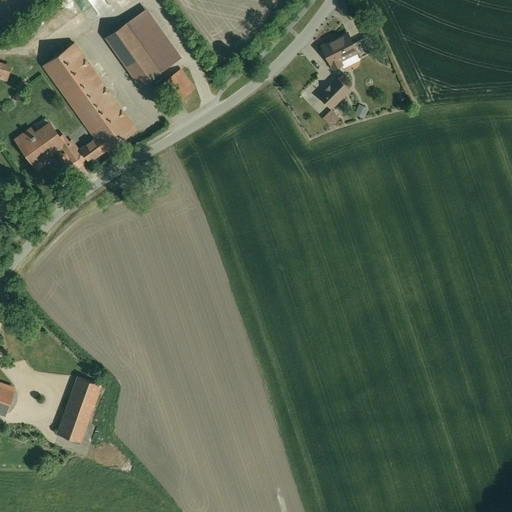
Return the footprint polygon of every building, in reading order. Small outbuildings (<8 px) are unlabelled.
[(162,71),(127,22),(106,37),(141,85),(162,71)] [(348,33),(322,45),(333,69),(342,64),(340,60),(356,52),(357,52),(353,43),(348,33)] [(363,38),(353,43),(357,52),(356,52),(359,57),(370,52),(363,38)] [(136,129),(74,42),(43,64),(96,138),(105,150),(105,151),(136,129)] [(13,65),(0,61),(0,77),(8,80),(11,70),(13,65)] [(174,74),(153,89),(161,100),(168,95),(174,102),(187,92),(174,74)] [(337,77),(318,96),(331,108),(350,89),(337,77)] [(24,79),(16,85),(20,90),(27,84),(24,79)] [(361,103),(357,113),(366,117),(370,107),(361,103)] [(332,109),(323,118),(331,126),(340,118),(332,109)] [(48,123),(38,130),(40,133),(36,136),(35,135),(32,136),(33,137),(30,139),(31,140),(29,141),(27,143),(21,136),(17,139),(23,146),(22,146),(31,158),(33,156),(40,166),(49,159),(46,155),(58,146),(59,148),(63,146),(67,152),(63,154),(66,159),(76,152),(81,160),(86,157),(90,161),(105,150),(96,138),(81,148),(81,149),(79,150),(77,147),(72,141),(69,143),(64,135),(58,139),(54,134),(56,133),(49,123),(48,123)] [(66,159),(62,162),(70,172),(83,163),(81,160),(76,152),(66,159)] [(18,325),(4,328),(12,363),(26,359),(18,325)] [(78,376),(58,432),(81,440),(101,384),(78,376)] [(15,388),(0,382),(0,411),(6,414),(15,388)]
